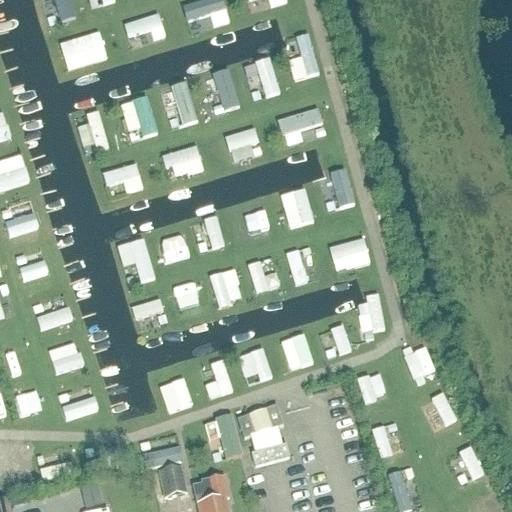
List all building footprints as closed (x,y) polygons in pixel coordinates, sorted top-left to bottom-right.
[(61,0),(46,0),(53,21),(67,17),(61,0)] [(101,0),(83,0),(90,16),(105,10),(101,0)] [(238,0),(241,7),(260,2),(264,14),(280,9),(277,0),(238,0)] [(182,23),(219,16),(216,3),(180,10),(182,23)] [(152,20),(118,31),(124,52),(159,42),(152,20)] [(58,65),(98,52),(93,38),(53,50),(58,65)] [(287,87),(309,82),(298,40),(277,46),(282,62),(281,62),(287,87)] [(248,103),(270,98),(265,69),(240,74),(243,89),(245,89),(248,103)] [(206,118),(231,111),(222,82),(197,89),(206,118)] [(191,123),(176,90),(163,96),(174,122),(162,128),(165,135),(191,123)] [(139,104),(126,109),(138,142),(152,136),(139,104)] [(287,117),(270,121),(275,142),(292,138),(287,117)] [(219,143),(226,168),(255,160),(248,135),(219,143)] [(192,154),(157,160),(161,184),(196,179),(192,154)] [(0,165),(0,195),(23,188),(15,161),(0,165)] [(97,178),(100,192),(117,188),(119,200),(136,196),(131,171),(97,178)] [(322,182),(330,210),(343,207),(336,178),(322,182)] [(281,233),(306,228),(299,195),(274,200),(281,233)] [(239,244),(254,242),(250,213),(235,215),(239,244)] [(0,229),(0,231),(4,243),(33,233),(29,220),(0,229)] [(200,238),(205,255),(218,252),(210,222),(184,229),(188,242),(200,238)] [(160,237),(167,266),(180,263),(173,234),(160,237)] [(321,254),(325,266),(335,263),(338,276),(363,269),(356,244),(321,254)] [(121,250),(132,290),(149,285),(138,246),(121,250)] [(294,257),(279,259),(285,294),(299,292),(294,257)] [(250,301),(264,295),(252,267),(238,273),(250,301)] [(218,287),(229,284),(226,275),(201,283),(212,316),(226,312),(218,287)] [(20,288),(23,297),(50,288),(47,279),(20,288)] [(181,299),(191,296),(188,286),(164,294),(175,324),(188,320),(181,299)] [(34,337),(67,326),(63,313),(30,324),(34,337)] [(335,331),(322,336),(331,360),(344,356),(335,331)] [(277,362),(280,376),(305,369),(298,340),(283,344),(287,359),(277,362)] [(0,354),(0,371),(1,380),(24,377),(21,352),(0,354)] [(242,390),(264,384),(257,355),(241,360),(241,362),(231,365),(234,376),(238,375),(242,390)] [(45,369),(49,380),(78,371),(75,359),(45,369)] [(216,367),(203,371),(209,388),(198,392),(202,405),(226,397),(216,367)] [(358,408),(376,402),(369,381),(351,388),(358,408)] [(62,411),(67,427),(96,419),(91,403),(62,411)] [(231,421),(233,440),(263,436),(260,417),(231,421)] [(223,460),(233,457),(223,421),(197,428),(199,436),(212,432),(215,442),(202,445),(209,470),(225,465),(223,460)] [(373,466),(395,460),(386,430),(364,436),(373,466)] [(278,446),(244,454),(248,469),(282,462),(278,446)] [(446,479),(447,478),(452,491),(476,482),(465,454),(440,464),(446,479)] [(0,485),(20,482),(16,456),(0,458),(0,485)] [(139,472),(173,469),(172,458),(138,460),(139,472)] [(65,469),(34,477),(37,488),(68,480),(65,469)] [(157,476),(163,504),(186,499),(180,471),(157,476)] [(403,474),(380,480),(387,511),(409,511),(412,511),(403,474)] [(192,491),(196,507),(196,511),(226,511),(225,504),(229,502),(223,480),(199,486),(200,489),(192,491)] [(472,504),(475,511),(492,511),(485,497),(472,504)] [(0,503),(0,511),(9,511),(7,502),(0,503)]
